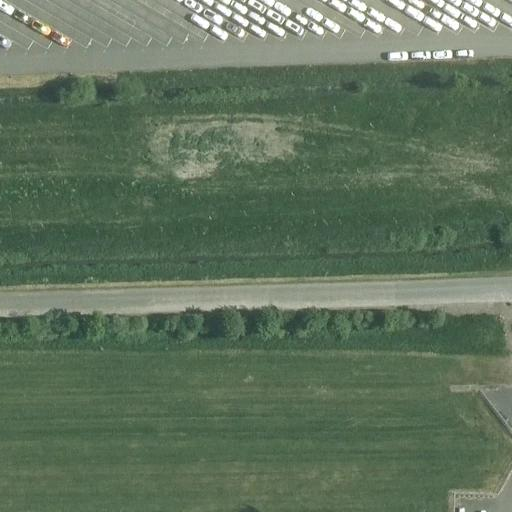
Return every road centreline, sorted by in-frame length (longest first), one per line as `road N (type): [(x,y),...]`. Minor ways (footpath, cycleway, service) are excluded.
road 1 (unclassified): [(0,305),(511,289)]
road 2 (unclassified): [(511,44),(0,57)]
